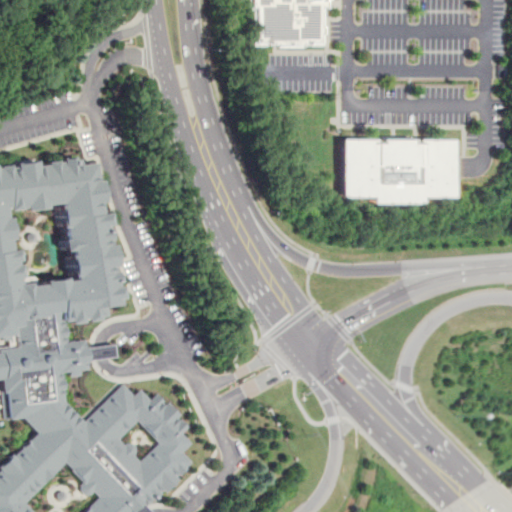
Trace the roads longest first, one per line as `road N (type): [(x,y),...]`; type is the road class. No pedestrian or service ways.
road 1 (residential): [(88,89),(119,215),(233,457),(182,511),(17,124),(90,103)]
road 2 (motorway): [(462,271),(444,264),(317,265),(244,217)]
road 3 (primary): [(244,217),(205,120),(184,0)]
road 4 (primary): [(302,347),(462,503)]
road 5 (motorway): [(410,422),(405,373),(420,335),(457,305),(511,297)]
road 6 (primary): [(204,189),(241,264),(302,347)]
road 7 (motorway): [(302,347),(338,438),(329,477),(303,511)]
road 8 (primary): [(322,334),(244,217)]
road 9 (primary): [(166,65),(204,189)]
road 10 (motorway): [(433,277),(322,334)]
road 11 (primary): [(410,422),(322,334)]
